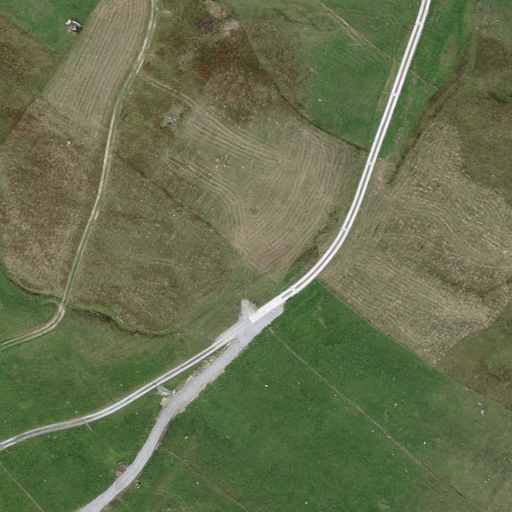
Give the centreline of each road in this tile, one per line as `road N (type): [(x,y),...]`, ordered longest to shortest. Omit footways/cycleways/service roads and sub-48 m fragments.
road 1 (track): [(0,448),(127,403),(275,313),(322,272),(389,153),(423,0)]
road 2 (track): [(0,354),(59,320),(107,186),(118,101),(157,25),(154,0)]
road 3 (track): [(98,511),(140,469),(178,400),(241,352),(259,323)]
